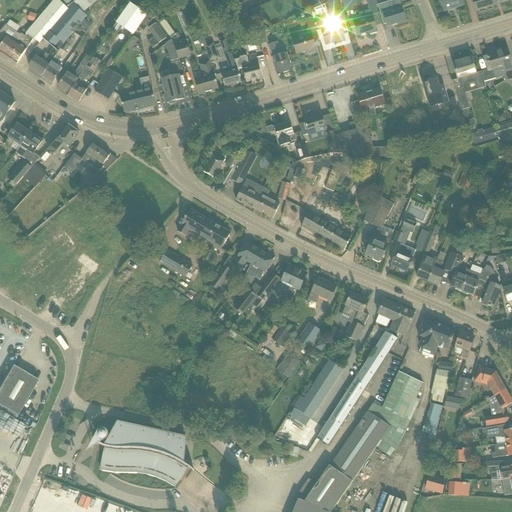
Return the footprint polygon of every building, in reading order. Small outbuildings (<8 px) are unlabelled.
[(39,43),(43,39),(50,31),(68,9),(57,0),(55,0),(26,34),(28,35),(27,37),(25,36),(9,58),(17,63),(33,39),(39,43)] [(357,5),(355,0),(341,0),(345,13),(355,10),(354,6),(357,5)] [(371,0),(368,1),(372,15),(378,13),(374,0),(371,0)] [(399,0),(394,0),(378,5),(384,25),(387,24),(387,26),(398,23),(398,25),(406,23),(400,2),(399,0)] [(440,0),(444,11),(453,9),(452,7),(462,4),(460,0),(440,0)] [(473,0),(476,10),(509,0),(473,0)] [(74,3),(68,9),(50,31),(43,39),(54,48),(49,55),(46,53),(41,60),(36,57),(29,68),(43,77),(56,56),(61,49),(68,39),(73,33),(82,22),(87,17),(74,3)] [(147,15),(130,3),(116,23),(133,35),(147,15)] [(331,19),(317,24),(319,31),(322,30),(322,32),(323,35),(326,44),(336,41),(337,44),(345,41),(342,32),(341,27),(340,25),(346,23),(344,15),(331,19)] [(373,17),(362,20),(361,16),(353,18),(354,22),(358,35),(368,32),(369,34),(377,32),(373,17)] [(313,17),(306,19),(309,30),(310,33),(311,33),(317,31),(313,17)] [(9,21),(6,24),(15,30),(18,27),(9,21)] [(82,22),(73,33),(83,39),(89,28),(82,22)] [(166,38),(156,23),(149,29),(154,37),(148,42),(152,48),(166,38)] [(0,46),(0,51),(9,58),(25,36),(22,34),(20,34),(6,25),(0,32),(0,41),(3,43),(0,46)] [(268,43),(266,33),(265,31),(257,34),(261,45),(268,43)] [(299,39),(293,41),(294,44),(297,53),(307,50),(308,52),(316,50),(313,40),(311,35),(299,39)] [(237,69),(230,52),(225,39),(227,38),(226,36),(219,39),(220,41),(219,41),(224,54),(231,71),(221,74),(222,78),(225,88),(241,84),(238,69),(237,69)] [(134,37),(124,51),(129,55),(139,40),(134,37)] [(68,39),(61,49),(66,53),(70,47),(68,45),(71,41),(68,39)] [(178,59),(175,45),(172,40),(166,44),(171,61),(178,59)] [(187,42),(175,45),(178,59),(191,56),(187,42)] [(219,58),(214,43),(205,46),(210,61),(219,58)] [(269,46),(275,65),(278,75),(292,71),(287,54),(282,55),(278,43),(269,46)] [(101,46),(98,50),(104,55),(107,51),(101,46)] [(483,57),(485,66),(487,70),(482,72),(485,82),(504,76),(502,71),(504,70),(505,72),(511,69),(511,65),(507,48),(506,48),(506,50),(500,52),(499,50),(488,54),(488,55),(483,57)] [(257,55),(253,55),(249,56),(251,61),(249,62),(248,57),(246,56),(240,57),(240,59),(235,60),(238,69),(243,68),(245,77),(244,77),(245,80),(246,79),(246,82),(262,79),(257,55)] [(53,83),(58,75),(62,69),(57,65),(61,59),(56,56),(43,77),(53,83)] [(93,56),(90,60),(83,73),(69,94),(67,96),(79,103),(87,89),(81,85),(88,75),(91,77),(101,62),(93,56)] [(58,87),(69,94),(83,73),(90,60),(85,57),(77,69),(73,76),(68,72),(64,78),(58,87)] [(471,58),(453,64),(456,73),(458,79),(461,78),(463,85),(465,85),(475,82),(477,88),(477,90),(486,87),(485,82),(482,72),(476,74),(474,68),(471,58)] [(209,61),(203,63),(199,64),(204,77),(194,80),(199,95),(218,89),(216,80),(214,73),(209,61)] [(108,70),(95,91),(109,99),(122,78),(108,70)] [(182,89),(178,75),(177,71),(169,73),(171,77),(162,80),(163,85),(162,85),(164,92),(165,92),(166,96),(164,96),(166,103),(169,103),(170,104),(173,104),(176,102),(176,101),(184,99),(182,89)] [(424,83),(423,83),(423,84),(424,84),(428,97),(427,97),(428,98),(431,107),(430,107),(431,108),(448,102),(447,100),(442,85),(438,87),(436,79),(434,80),(431,81),(430,81),(430,79),(423,81),(424,83)] [(404,95),(397,98),(403,119),(411,116),(410,112),(423,109),(417,88),(416,86),(402,90),(404,95)] [(124,114),(140,110),(156,106),(152,88),(120,96),(124,114)] [(464,88),(455,91),(457,97),(461,111),(463,117),(463,118),(469,116),(467,109),(470,108),(464,88)] [(386,105),(384,98),(381,89),(357,96),(359,102),(352,104),(357,120),(368,117),(366,111),(386,105)] [(6,115),(12,107),(15,102),(0,91),(0,119),(2,121),(6,115)] [(455,98),(447,100),(448,102),(450,112),(458,110),(455,98)] [(309,135),(310,140),(319,138),(318,132),(326,130),(321,114),(304,119),(309,135)] [(497,116),(499,124),(506,122),(504,114),(497,116)] [(499,127),(495,128),(497,138),(511,133),(511,123),(499,127)] [(290,124),(275,128),(278,138),(281,146),(290,143),(290,145),(295,144),(295,146),(305,143),(302,133),(294,135),(293,133),(290,124)] [(4,145),(9,148),(10,149),(16,141),(21,145),(30,133),(17,125),(9,137),(4,145)] [(68,126),(59,138),(59,139),(58,138),(48,149),(55,155),(63,145),(61,144),(63,142),(70,147),(79,133),(79,134),(79,133),(68,125),(68,126)] [(336,136),(341,153),(341,154),(376,157),(367,127),(336,136)] [(495,128),(472,135),(474,145),(497,138),(495,128)] [(341,153),(336,136),(334,131),(326,134),(332,153),(341,153)] [(30,133),(21,145),(29,150),(23,158),(29,162),(37,150),(42,142),(30,133)] [(88,151),(86,154),(93,159),(89,165),(92,167),(89,173),(95,177),(102,167),(107,170),(117,160),(94,143),(88,151)] [(310,158),(305,143),(295,146),(300,161),(310,158)] [(227,186),(235,171),(235,170),(243,158),(233,152),(226,165),(231,168),(222,183),(227,186)] [(75,154),(64,168),(67,171),(72,174),(82,160),(83,159),(82,159),(75,154)] [(225,160),(215,154),(204,172),(214,179),(225,160)] [(17,185),(23,178),(31,168),(24,162),(9,178),(17,185)] [(251,167),(241,162),(231,180),(241,185),(251,167)] [(297,168),(294,177),(302,180),(305,170),(297,168)] [(443,177),(439,189),(437,192),(445,196),(446,192),(451,181),(443,177)] [(254,210),(261,196),(265,189),(246,180),(236,201),(254,210)] [(287,201),(291,184),(283,182),(279,199),(287,201)] [(261,196),(254,210),(273,219),(277,210),(280,205),(261,196)] [(374,202),(365,221),(377,228),(376,231),(370,245),(366,255),(374,258),(373,261),(380,264),(385,252),(387,245),(392,234),(382,230),(383,226),(396,200),(391,198),(389,202),(384,199),(377,196),(374,202)] [(221,249),(226,242),(231,234),(190,210),(181,226),(178,232),(185,236),(189,230),(221,249)] [(344,251),(349,243),(352,236),(310,212),(302,227),(344,251)] [(396,256),(392,266),(407,272),(411,262),(412,259),(416,251),(408,247),(405,246),(410,233),(413,234),(417,224),(406,219),(400,233),(397,232),(394,239),(402,243),(401,245),(401,244),(396,256)] [(131,239),(139,229),(133,224),(125,234),(131,239)] [(429,253),(439,228),(433,225),(426,243),(423,250),(429,253)] [(499,250),(499,239),(491,239),(491,249),(499,250)] [(417,245),(415,250),(422,253),(423,250),(426,243),(418,240),(416,245),(417,245)] [(252,264),(260,251),(246,243),(236,261),(243,265),(246,260),(252,264)] [(167,250),(160,263),(186,278),(193,265),(167,250)] [(267,255),(260,251),(252,264),(247,273),(248,272),(260,279),(264,272),(266,272),(275,257),(268,253),(267,255)] [(207,252),(203,258),(209,261),(213,255),(207,252)] [(458,255),(451,253),(451,252),(444,270),(451,273),(458,255)] [(422,279),(428,281),(434,268),(437,260),(438,258),(426,254),(421,268),(417,277),(422,279)] [(464,258),(458,255),(451,273),(456,275),(451,287),(456,289),(456,288),(462,291),(468,277),(470,271),(460,267),(464,258)] [(445,273),(440,271),(443,262),(437,260),(434,268),(428,281),(435,284),(434,285),(439,286),(445,273)] [(279,278),(274,285),(279,287),(278,289),(280,290),(281,289),(287,292),(287,293),(288,293),(287,296),(288,300),(290,301),(294,303),(298,295),(300,294),(299,291),(303,282),(307,273),(304,272),(303,273),(297,270),(298,269),(290,265),(285,275),(283,280),(279,278)] [(225,266),(211,286),(218,291),(232,271),(225,266)] [(480,280),(485,282),(487,277),(489,271),(483,269),(481,275),(470,271),(468,277),(462,291),(469,293),(468,294),(473,296),(480,280)] [(511,279),(508,281),(506,276),(500,278),(501,284),(507,282),(509,288),(503,289),(508,303),(511,301),(511,279)] [(489,287),(482,304),(483,304),(489,306),(489,307),(491,307),(493,307),(492,308),(493,308),(497,299),(501,289),(500,289),(500,287),(493,284),(495,282),(492,280),(492,279),(487,277),(485,282),(490,284),(489,287)] [(329,301),(331,297),(335,288),(326,283),(326,282),(319,279),(309,299),(316,302),(319,296),(329,301)] [(257,296),(256,296),(257,296),(263,301),(273,287),(267,282),(257,296)] [(256,296),(257,296),(249,290),(235,309),(242,315),(256,296)] [(351,294),(347,303),(343,313),(359,321),(362,313),(363,313),(368,302),(351,294)] [(386,329),(390,330),(394,321),(395,321),(396,317),(399,318),(403,308),(384,300),(378,315),(390,320),(386,329)] [(309,451),(311,453),(319,440),(328,446),(360,398),(366,388),(398,339),(396,338),(398,334),(405,337),(415,313),(403,308),(399,318),(396,317),(395,321),(394,321),(390,330),(388,334),(386,332),(348,391),(331,417),(317,439),(309,451)] [(424,321),(418,335),(423,337),(420,345),(420,346),(423,347),(422,352),(422,355),(428,357),(430,350),(440,324),(437,323),(436,326),(424,321)] [(357,342),(364,327),(353,322),(345,336),(357,342)] [(310,323),(301,337),(295,344),(307,353),(312,345),(321,332),(310,323)] [(430,350),(428,357),(433,359),(434,356),(439,346),(448,350),(451,341),(455,332),(444,328),(445,326),(440,324),(430,350)] [(275,325),(268,335),(272,337),(279,328),(275,325)] [(280,329),(274,338),(273,341),(283,348),(293,333),(282,326),(280,329)] [(456,341),(455,345),(463,349),(460,356),(466,358),(470,347),(474,337),(460,332),(456,341)] [(288,353),(277,370),(289,378),(301,362),(288,353)] [(0,358),(0,388),(13,366),(0,358)] [(301,397),(293,408),(311,419),(323,401),(343,370),(329,361),(309,392),(304,399),(301,397)] [(440,363),(439,370),(449,372),(452,372),(453,364),(440,363)] [(38,381),(13,366),(0,388),(0,406),(17,416),(38,381)] [(479,366),(476,376),(475,382),(488,385),(490,388),(494,396),(505,389),(495,372),(487,370),(487,368),(479,366)] [(331,511),(376,447),(387,454),(392,447),(395,450),(405,430),(420,400),(416,398),(423,384),(399,372),(382,408),(373,404),(330,466),(330,465),(317,483),(309,481),(295,499),(298,499),(292,511),(331,511)] [(460,378),(455,396),(467,399),(472,381),(460,378)] [(497,401),(493,407),(496,412),(497,416),(504,415),(503,409),(511,403),(511,401),(505,389),(494,396),(497,401)] [(429,403),(423,429),(436,432),(442,406),(429,403)] [(0,445),(17,416),(0,406),(0,445)] [(280,429),(292,436),(301,420),(289,413),(280,429)] [(508,414),(504,415),(485,418),(486,426),(509,423),(508,414)] [(176,488),(190,467),(181,461),(184,447),(186,438),(118,423),(110,438),(108,437),(108,436),(108,435),(108,434),(107,433),(107,432),(106,431),(105,431),(104,430),(103,430),(102,430),(101,431),(100,431),(99,432),(98,433),(98,434),(98,435),(98,436),(98,437),(95,439),(94,438),(93,438),(94,440),(95,441),(96,442),(98,443),(99,444),(101,445),(102,446),(104,447),(106,447),(101,471),(102,471),(114,473),(137,473),(147,475),(157,477),(166,481),(176,488)] [(508,427),(483,431),(484,436),(505,437),(506,443),(511,442),(511,429),(509,430),(508,427)] [(504,457),(511,455),(511,442),(506,443),(494,445),(495,452),(492,453),(492,458),(504,457)] [(455,452),(455,463),(463,463),(463,452),(455,452)] [(511,479),(511,478),(511,465),(510,466),(504,467),(503,461),(486,462),(487,469),(500,469),(502,480),(511,479)] [(427,482),(425,489),(438,493),(442,494),(442,493),(446,479),(429,475),(427,482)] [(511,478),(502,480),(505,496),(511,494),(511,478)] [(450,483),(449,495),(460,495),(461,483),(450,483)] [(95,511),(51,495),(44,511),(95,511)]
